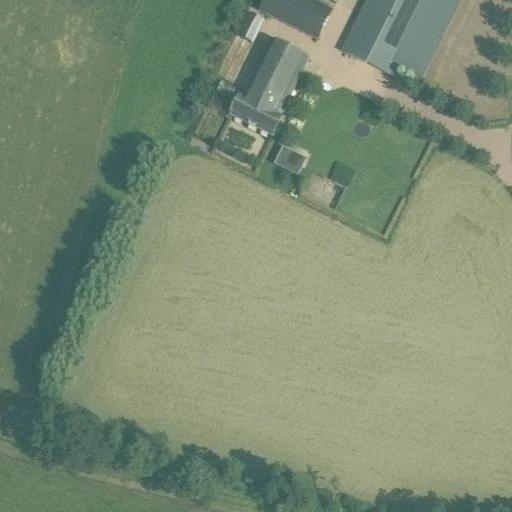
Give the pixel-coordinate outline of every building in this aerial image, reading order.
[(302,0),(267,0),(261,12),(318,41),(332,15),(302,0)] [(367,0),(342,51),(393,76),(394,72),(398,66),(422,77),(460,0),(367,0)] [(246,14),(235,37),(253,46),(265,23),(246,14)] [(239,103),(231,121),(275,141),(283,122),(280,121),(306,61),(268,44),(241,104),(239,103)] [(282,149),(274,165),(298,178),(306,160),(282,149)] [(298,191),(322,202),(330,183),(307,173),(298,191)]
